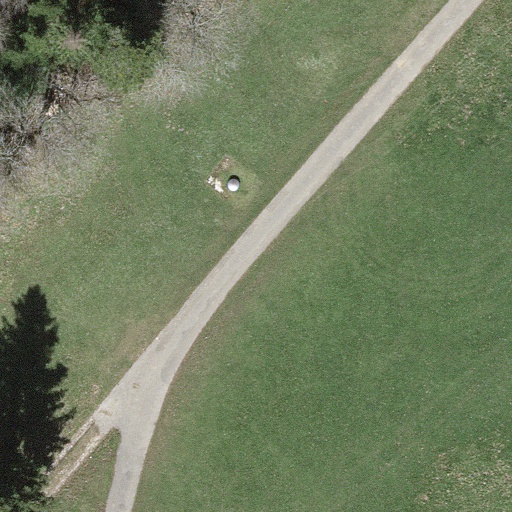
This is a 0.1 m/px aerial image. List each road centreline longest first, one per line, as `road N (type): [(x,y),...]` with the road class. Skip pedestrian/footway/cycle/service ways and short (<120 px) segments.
road 1 (track): [(463,0),(287,198),(199,313),(145,423),(119,511)]
road 2 (track): [(4,511),(199,313)]
